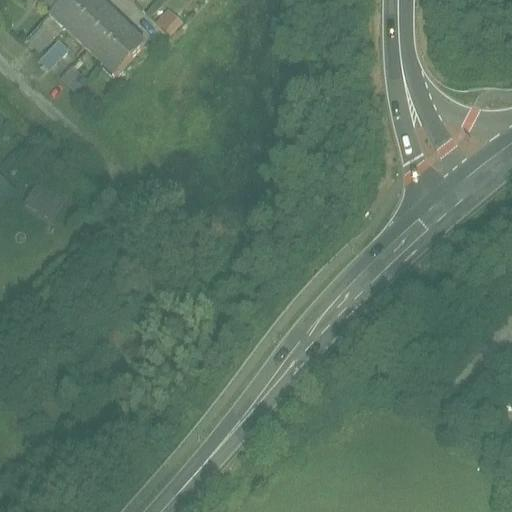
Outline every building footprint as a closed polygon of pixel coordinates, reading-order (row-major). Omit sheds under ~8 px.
[(94,0),(33,0),(115,83),(146,53),(94,0)] [(157,25),(171,38),(182,26),(167,13),(157,25)] [(42,32),(28,45),(38,56),(52,43),(42,32)] [(51,74),(69,54),(58,45),(41,65),(51,74)] [(0,180),(0,209),(0,210),(15,193),(0,180)] [(38,186),(24,208),(51,224),(65,202),(38,186)]
